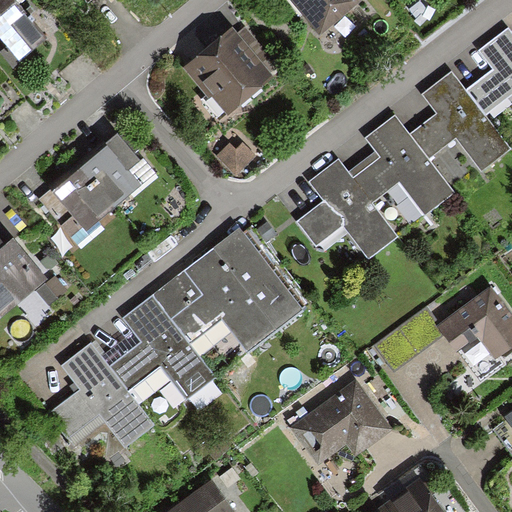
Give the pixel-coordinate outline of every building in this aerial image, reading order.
[(0,0),(0,32),(22,58),(48,36),(28,13),(17,0),(0,0)] [(288,0),(318,37),(360,4),(357,0),(288,0)] [(247,27),(238,34),(269,74),(278,68),(247,27)] [(207,99),(212,95),(228,115),(274,79),(269,74),(238,34),(233,28),(182,66),(207,99)] [(497,71),(470,93),(487,115),(511,95),(511,32),(484,54),(497,71)] [(440,115),(412,136),(429,158),(457,137),(482,169),(511,146),(487,115),(470,93),(456,75),(426,97),(440,115)] [(426,214),(455,191),(429,158),(412,136),(399,120),(368,143),(382,161),(354,183),(340,164),(310,187),(325,206),(299,226),(318,250),(345,229),(369,261),(397,240),(372,207),(402,184),(426,214)] [(229,143),(216,156),(237,176),(257,155),(243,142),(236,149),(229,143)] [(40,197),(76,240),(139,186),(104,144),(89,157),(72,170),(40,197)] [(0,310),(49,272),(13,226),(5,233),(0,226),(0,310)] [(277,327),(301,309),(241,230),(224,244),(188,271),(206,295),(174,319),(191,342),(224,317),(248,349),(277,327)] [(206,295),(188,271),(156,296),(174,319),(206,295)] [(482,341),(495,358),(511,344),(511,316),(490,288),(475,299),(440,325),(448,335),(463,355),(482,341)] [(186,398),(217,375),(191,342),(174,319),(156,296),(127,318),(145,342),(112,367),(129,389),(161,364),(186,398)] [(377,351),(395,375),(448,335),(440,325),(429,311),(377,351)] [(126,444),(155,422),(129,389),(112,367),(94,343),(64,365),(82,389),(52,412),(70,435),(101,412),(126,444)] [(295,429),(321,463),(348,443),(357,455),(393,428),(358,382),(335,399),(295,429)] [(446,511),(423,479),(399,497),(377,511),(446,511)] [(235,511),(213,480),(168,511),(235,511)]
